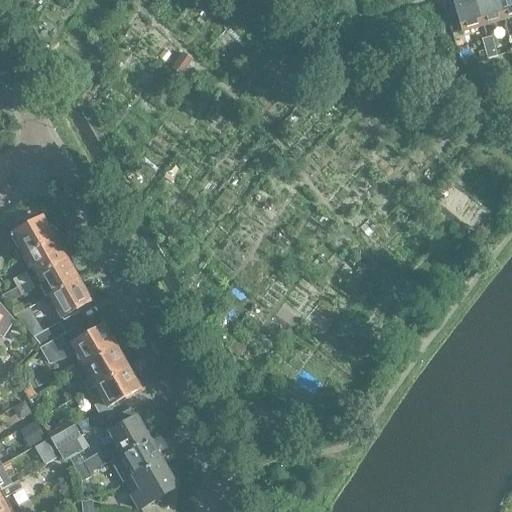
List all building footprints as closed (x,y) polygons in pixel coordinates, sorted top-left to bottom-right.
[(451,0),(461,32),(483,26),(474,0),(451,0)] [(474,0),(483,26),(503,20),(497,0),(474,0)] [(511,0),(497,0),(503,20),(511,17),(511,0)] [(481,40),(484,50),(494,47),(492,37),(481,40)] [(494,47),(484,50),(487,60),(497,57),(494,47)] [(193,60),(182,53),(172,69),(182,76),(193,60)] [(12,235),(10,236),(18,250),(14,252),(19,261),(26,257),(26,255),(54,239),(42,218),(27,227),(25,224),(11,232),(12,235)] [(54,239),(26,255),(26,257),(38,277),(66,261),(54,239)] [(66,261),(38,277),(50,298),(78,282),(66,261)] [(13,281),(17,288),(30,281),(26,273),(13,281)] [(30,281),(17,288),(22,297),(35,289),(30,281)] [(78,282),(50,298),(64,322),(78,314),(76,310),(90,303),(78,282)] [(0,338),(3,341),(15,322),(0,304),(0,338)] [(59,323),(33,338),(41,348),(66,335),(59,323)] [(66,335),(41,348),(39,349),(49,366),(71,358),(70,356),(75,353),(83,366),(115,348),(103,327),(94,332),(93,330),(81,337),(76,328),(66,335)] [(3,341),(0,338),(0,348),(5,351),(9,344),(3,341)] [(115,348),(83,366),(91,380),(83,384),(87,392),(127,369),(115,348)] [(95,387),(88,392),(99,413),(110,406),(117,403),(118,405),(132,397),(131,395),(139,391),(127,369),(95,387)] [(24,377),(16,379),(24,395),(32,392),(24,377)] [(32,413),(24,401),(12,408),(19,421),(32,413)] [(111,433),(123,456),(149,441),(137,419),(111,433)] [(35,422),(19,431),(30,449),(36,445),(45,440),(35,422)] [(67,423),(48,434),(55,448),(57,451),(77,440),(73,432),(67,423)] [(52,450),(46,440),(45,440),(36,445),(42,456),(52,450)] [(77,440),(57,451),(63,462),(69,459),(82,482),(91,477),(78,454),(83,452),(77,441),(77,440)] [(149,441),(123,456),(113,461),(125,482),(132,478),(132,479),(161,462),(149,441)] [(161,462),(132,479),(140,491),(130,497),(138,511),(154,502),(151,497),(173,484),(161,462)] [(0,465),(0,491),(1,490),(11,485),(0,466),(0,465)] [(1,490),(0,491),(0,511),(7,511),(12,509),(6,498),(22,489),(18,482),(2,491),(1,490)] [(20,511),(26,511),(33,508),(29,501),(18,507),(20,511)] [(93,511),(92,501),(81,502),(82,511),(93,511)]
